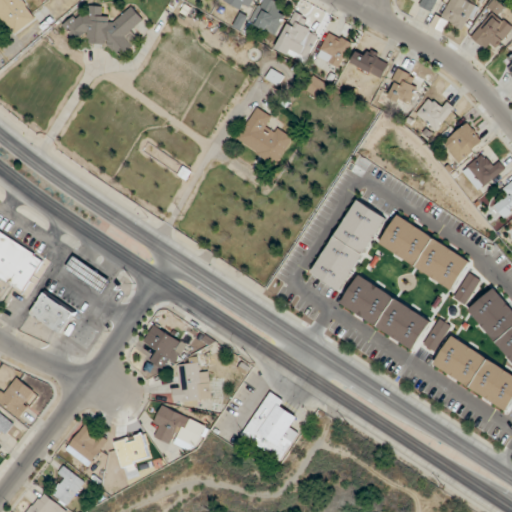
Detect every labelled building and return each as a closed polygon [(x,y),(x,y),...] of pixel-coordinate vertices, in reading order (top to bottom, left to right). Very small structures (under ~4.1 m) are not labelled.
[(0,0),(0,17),(11,37),(39,20),(27,0),(0,0)] [(255,0),(224,0),(224,1),(247,14),(255,0)] [(289,9),(272,0),(262,0),(251,23),(276,35),(289,9)] [(417,0),(416,4),(433,12),(438,0),(417,0)] [(463,31),(477,6),(465,0),(451,0),(441,19),(463,31)] [(133,7),(112,24),(95,3),(65,28),(77,43),(87,35),(98,49),(109,40),(122,56),(138,43),(130,33),(145,21),(133,7)] [(307,28),(311,19),(295,12),(276,51),(305,64),(319,34),(307,28)] [(511,29),(511,27),(494,12),(473,38),(492,53),(511,29)] [(353,43),(330,32),(318,58),(341,69),(353,43)] [(390,61),(368,51),(367,53),(359,49),(352,65),(382,79),(390,61)] [(415,77),(400,69),(387,96),(409,108),(418,88),(411,85),(415,77)] [(320,100),(330,87),(316,76),(307,90),(320,100)] [(449,102),(440,110),(431,100),(418,112),(435,131),(456,110),(449,102)] [(236,143),(277,166),(293,138),(270,125),(275,117),(257,107),(236,143)] [(485,144),(470,124),(444,142),(459,163),(485,144)] [(483,195),(505,175),(483,150),(461,170),(483,195)] [(506,220),(511,214),(511,185),(492,204),(506,220)] [(0,277),(25,292),(45,257),(0,230),(0,277)] [(111,279),(75,256),(67,269),(103,292),(111,279)] [(29,313),(61,335),(78,310),(47,288),(29,313)] [(144,343),(156,351),(150,360),(165,370),(182,343),(156,326),(144,343)] [(174,389),(175,405),(213,402),(211,372),(199,373),(198,360),(179,362),(181,388),(174,389)] [(0,395),(0,401),(20,418),(39,395),(16,376),(0,395)] [(300,432),(293,428),(299,418),(284,409),(288,402),(269,392),(242,439),(283,462),(300,432)] [(154,425),(161,428),(157,438),(173,445),(174,443),(198,452),(209,426),(162,407),(154,425)] [(12,418),(0,415),(0,436),(8,438),(12,418)] [(105,450),(87,429),(71,443),(88,464),(105,450)] [(60,473),(66,479),(54,495),(67,506),(86,483),(65,466),(60,473)] [(65,511),(66,511),(44,493),(27,511),(65,511)]
